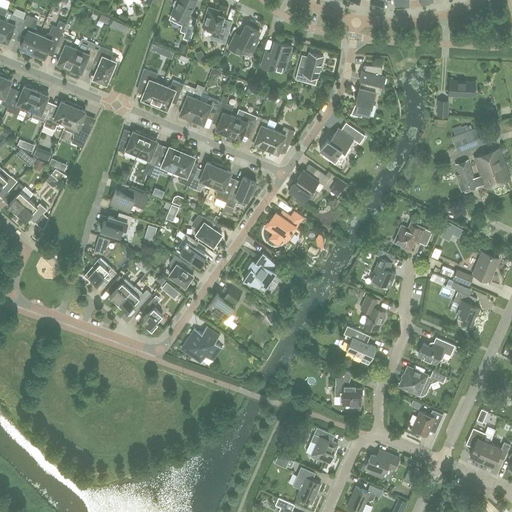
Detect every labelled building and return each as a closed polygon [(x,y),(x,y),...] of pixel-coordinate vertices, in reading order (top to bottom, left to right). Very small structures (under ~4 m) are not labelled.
[(196,0),(177,0),(178,0),(177,0),(175,0),(173,4),(173,6),(175,7),(171,14),(181,18),(179,23),(182,24),(180,30),(185,31),(182,38),(190,40),(194,27),(187,25),(188,22),(186,21),(196,0)] [(218,10),(208,7),(202,27),(213,30),(210,39),(224,43),(231,21),(223,19),(223,16),(217,14),(218,10)] [(19,31),(20,30),(25,18),(11,12),(8,21),(2,19),(0,25),(0,40),(2,42),(3,40),(7,42),(13,29),(19,31)] [(26,14),(25,18),(20,30),(26,32),(20,47),(32,52),(40,34),(34,32),(36,27),(34,27),(38,18),(26,14)] [(57,45),(61,35),(66,23),(59,20),(56,26),(52,25),(48,33),(47,32),(45,36),(40,34),(32,52),(44,57),(50,43),(57,45)] [(253,28),(247,24),(245,23),(240,34),(236,32),(228,47),(241,53),(244,47),(252,51),(258,39),(256,38),(259,31),(253,28)] [(69,67),(77,48),(69,45),(71,40),(61,35),(57,45),(54,51),(60,54),(57,62),(58,63),(58,65),(63,67),(64,65),(69,67)] [(276,41),(273,51),(266,49),(260,66),(267,68),(270,61),(277,63),(277,65),(283,67),(284,65),(285,66),(287,59),(290,60),(291,54),(289,54),(292,45),(283,43),(283,42),(282,41),(281,42),(276,41)] [(90,70),(94,59),(98,49),(87,45),(85,50),(83,51),(77,48),(69,67),(74,69),(74,72),(78,74),(80,72),(81,72),(83,67),(90,70)] [(100,46),(98,49),(94,59),(100,61),(93,77),(94,78),(94,80),(100,82),(101,81),(106,83),(112,69),(115,71),(119,62),(109,58),(112,51),(100,46)] [(323,55),(309,52),(305,65),(299,63),(295,79),(307,82),(309,74),(317,77),(319,70),(321,70),(322,64),(321,64),(323,55)] [(383,85),(384,83),(385,76),(381,75),(382,66),(364,64),(364,65),(365,65),(364,70),(361,70),(359,79),(362,80),(360,87),(359,87),(356,97),(358,97),(356,105),(355,105),(351,113),(350,113),(350,114),(361,116),(362,113),(367,115),(370,103),(372,104),(375,92),(379,93),(380,93),(380,85),(383,85)] [(153,105),(162,84),(156,82),(155,79),(157,73),(144,67),(138,84),(144,86),(143,88),(144,90),(145,90),(142,98),(147,100),(146,102),(153,105)] [(8,76),(0,73),(0,72),(0,95),(4,97),(1,103),(8,106),(12,97),(13,93),(7,91),(11,80),(7,78),(8,76)] [(177,99),(178,97),(183,84),(173,80),(170,86),(168,87),(162,84),(153,105),(161,108),(161,106),(167,108),(171,97),(177,99)] [(474,96),(475,81),(449,80),(448,95),(474,96)] [(190,120),(199,99),(193,97),(193,95),(195,88),(184,83),(183,84),(178,97),(185,99),(179,113),(183,115),(183,116),(185,118),(189,120),(190,120)] [(30,105),(36,90),(31,88),(31,86),(27,84),(25,85),(24,85),(18,99),(12,97),(8,106),(6,109),(17,114),(20,109),(22,109),(25,103),(30,105)] [(41,92),(36,90),(30,105),(35,107),(31,116),(45,121),(48,112),(50,109),(43,106),(48,95),(47,95),(47,92),(43,91),(41,92)] [(212,119),(215,113),(220,101),(209,97),(207,102),(199,99),(190,120),(191,121),(195,122),(199,123),(199,122),(203,123),(206,116),(212,119)] [(448,100),(437,99),(437,116),(448,116),(448,100)] [(67,120),(74,104),(66,100),(65,102),(61,100),(55,115),(48,112),(45,121),(43,125),(54,130),(57,124),(58,125),(61,118),(67,120)] [(227,136),(235,116),(230,114),(233,106),(220,100),(220,101),(215,113),(221,116),(216,129),(220,131),(219,132),(227,136)] [(82,107),(74,104),(67,120),(73,123),(73,125),(74,128),(76,129),(71,142),(82,146),(92,126),(84,123),(83,125),(79,124),(85,110),(81,109),(82,107)] [(252,129),(257,116),(244,110),(241,119),(235,116),(227,136),(235,139),(236,137),(240,139),(245,126),(252,129)] [(265,149),(273,129),(266,126),(268,120),(257,116),(252,129),(258,131),(254,142),(258,145),(264,149),(265,149)] [(457,151),(481,142),(475,127),(472,128),(471,125),(453,132),(454,135),(451,136),(457,151)] [(281,132),(273,129),(265,149),(266,150),(273,152),(278,152),(279,150),(285,152),(294,131),(283,126),(281,132)] [(327,138),(320,149),(325,153),(323,155),(335,163),(344,150),(344,151),(353,138),(359,143),(364,135),(352,127),(347,134),(338,127),(330,140),(327,138)] [(137,153),(145,134),(135,130),(135,131),(133,130),(128,141),(121,138),(117,150),(124,152),(126,148),(137,153)] [(155,138),(145,134),(137,153),(149,158),(147,162),(154,165),(158,155),(159,154),(152,151),(157,140),(155,140),(155,138)] [(174,170),(183,149),(175,146),(175,148),(169,146),(164,157),(158,155),(154,165),(150,175),(156,178),(159,171),(165,174),(168,167),(174,170)] [(485,188),(510,179),(499,147),(474,157),(482,178),(475,180),(468,159),(455,164),(464,192),(477,187),(477,186),(483,183),(485,188)] [(190,152),(183,149),(174,170),(180,172),(181,175),(178,181),(189,185),(195,171),(189,169),(194,156),(189,154),(190,152)] [(39,154),(34,162),(41,167),(46,160),(39,154)] [(211,184),(220,164),(212,161),(211,163),(207,161),(201,174),(195,171),(189,185),(189,186),(200,191),(202,185),(204,186),(206,182),(211,184)] [(228,168),(220,164),(211,184),(217,186),(215,191),(217,191),(214,197),(226,201),(232,187),(225,184),(231,171),(227,170),(228,168)] [(17,181),(11,175),(2,167),(0,169),(0,187),(2,186),(8,191),(17,181)] [(51,173),(58,180),(64,173),(55,168),(51,173)] [(294,182),(288,191),(304,201),(309,194),(310,195),(311,195),(312,195),(312,194),(313,194),(314,193),(314,192),(315,192),(315,191),(315,190),(314,189),(314,188),(313,188),(318,181),(324,185),(329,177),(318,169),(314,175),(313,174),(311,174),(303,169),(297,178),(298,178),(295,182),(294,182)] [(232,187),(226,201),(225,204),(233,207),(236,202),(245,205),(250,192),(252,193),(256,182),(243,176),(237,189),(232,187)] [(346,183),(338,178),(334,185),(341,190),(346,183)] [(10,210),(15,213),(28,198),(33,193),(25,185),(24,187),(19,182),(9,193),(14,197),(8,204),(12,208),(10,210)] [(114,189),(113,188),(109,196),(111,196),(109,201),(129,209),(132,201),(143,206),(148,195),(128,187),(125,193),(115,189),(114,189)] [(37,206),(28,198),(15,213),(19,217),(21,215),(25,219),(28,217),(34,223),(46,209),(40,203),(37,206)] [(280,215),(276,212),(266,227),(274,233),(271,238),(278,243),(281,238),(285,240),(298,222),(282,211),(280,215)] [(106,221),(103,220),(100,230),(112,234),(111,236),(113,236),(114,236),(116,236),(118,236),(119,236),(121,235),(123,235),(124,234),(126,232),(127,230),(128,228),(132,216),(119,212),(117,218),(108,216),(106,221)] [(199,229),(195,234),(201,239),(203,237),(213,245),(216,240),(218,241),(222,235),(221,234),(221,233),(210,225),(209,225),(211,219),(198,214),(192,223),(193,225),(199,229)] [(426,245),(432,231),(411,222),(408,228),(401,225),(394,241),(403,245),(402,247),(410,250),(414,241),(418,243),(419,242),(426,245)] [(199,264),(206,255),(194,246),(198,241),(185,233),(182,238),(183,239),(176,248),(199,264)] [(110,239),(98,236),(93,251),(102,254),(107,248),(110,239)] [(489,281),(499,258),(482,251),(472,274),(489,281)] [(248,267),(250,269),(243,280),(259,287),(262,282),(265,286),(275,271),(271,269),(275,264),(263,252),(255,262),(252,261),(248,267)] [(179,283),(180,282),(185,285),(186,283),(187,284),(191,279),(190,278),(193,274),(183,268),(186,263),(175,254),(169,262),(170,267),(172,269),(169,274),(170,275),(169,277),(179,283)] [(380,256),(374,270),(370,278),(372,279),(370,283),(381,287),(383,283),(390,286),(396,272),(391,271),(390,270),(389,268),(392,261),(380,256)] [(92,264),(83,275),(90,281),(92,279),(97,283),(98,282),(101,285),(104,285),(108,281),(116,272),(111,267),(101,258),(99,257),(92,264)] [(472,276),(456,269),(453,278),(469,284),(472,276)] [(117,304),(134,285),(125,278),(124,279),(119,275),(111,284),(116,288),(109,295),(114,299),(112,300),(117,304)] [(164,282),(175,296),(180,292),(169,278),(164,282)] [(146,298),(141,294),(142,293),(134,285),(117,304),(121,308),(123,306),(127,310),(134,303),(138,307),(146,298)] [(222,297),(217,293),(208,306),(213,310),(213,311),(213,313),(214,314),(215,315),(217,316),(219,315),(220,315),(226,319),(235,306),(233,305),(241,293),(231,286),(225,294),(223,294),(222,297)] [(456,311),(459,313),(457,318),(472,325),(480,307),(472,304),(473,301),(474,301),(476,297),(469,294),(469,295),(458,290),(453,301),(459,303),(456,311)] [(386,315),(384,313),(385,311),(376,307),(380,300),(367,294),(361,308),(369,312),(367,316),(364,314),(361,315),(359,320),(360,322),(364,324),(377,330),(380,323),(382,323),(386,315)] [(143,308),(147,313),(141,320),(146,324),(145,326),(151,332),(158,325),(155,322),(162,314),(153,306),(158,301),(154,297),(143,308)] [(361,340),(363,335),(364,332),(347,324),(344,333),(352,336),(346,350),(361,356),(360,360),(368,364),(376,347),(361,340)] [(201,333),(198,331),(194,327),(180,348),(200,362),(205,355),(213,360),(222,347),(215,342),(220,334),(207,325),(201,333)] [(450,355),(455,345),(435,336),(433,342),(432,342),(430,343),(429,345),(423,343),(417,355),(436,363),(437,361),(442,359),(445,353),(450,355)] [(362,396),(362,387),(354,387),(354,384),(350,384),(349,384),(349,381),(352,373),(336,366),(333,374),(335,376),(335,384),(334,396),(342,396),(342,404),(346,404),(345,409),(354,409),(354,404),(361,404),(361,396),(362,396)] [(430,376),(426,375),(408,367),(400,385),(422,395),(423,394),(424,394),(425,393),(426,393),(427,392),(430,383),(438,380),(443,383),(446,376),(432,370),(430,376)] [(482,422),(485,416),(487,411),(481,408),(476,419),(482,422)] [(438,426),(442,416),(443,414),(432,409),(430,415),(420,411),(412,429),(426,435),(431,423),(438,426)] [(492,425),(489,432),(495,435),(498,428),(492,425)] [(330,462),(338,443),(332,441),(335,435),(316,426),(310,441),(316,443),(311,454),(313,455),(313,457),(323,461),(324,459),(330,462)] [(477,458),(481,460),(489,442),(482,439),(485,433),(473,427),(466,444),(470,446),(472,442),(474,443),(470,454),(470,455),(470,457),(476,459),(477,458)] [(504,441),(501,447),(489,442),(481,460),(486,462),(486,464),(492,466),(492,465),(493,465),(498,454),(505,457),(510,444),(504,441)] [(399,458),(386,452),(378,449),(375,455),(371,453),(366,465),(373,469),(372,472),(382,477),(387,466),(394,469),(399,458)] [(312,503),(320,483),(312,479),(315,473),(301,467),(297,476),(304,479),(297,496),(312,503)] [(373,499),(375,494),(379,496),(382,490),(370,484),(367,491),(355,485),(346,506),(359,511),(360,511),(366,500),(369,501),(373,499)] [(294,504),(278,497),(275,496),(273,499),(276,501),(275,505),(280,507),(278,511),(293,511),(291,511),(294,504)] [(472,511),(471,510),(468,507),(470,505),(463,497),(457,502),(462,507),(456,511),(472,511)]
